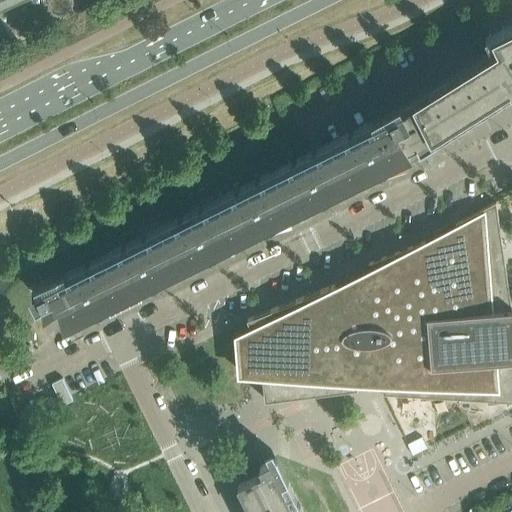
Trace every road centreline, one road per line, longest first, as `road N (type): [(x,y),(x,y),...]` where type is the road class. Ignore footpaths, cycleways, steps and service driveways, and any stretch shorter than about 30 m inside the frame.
road 1 (residential): [(122,335),(511,151)]
road 2 (secondary): [(0,167),(330,0)]
road 3 (secondary): [(255,0),(0,120)]
road 4 (residential): [(207,511),(122,335)]
